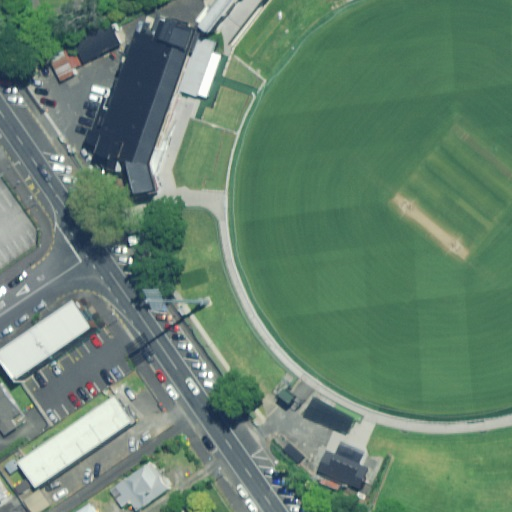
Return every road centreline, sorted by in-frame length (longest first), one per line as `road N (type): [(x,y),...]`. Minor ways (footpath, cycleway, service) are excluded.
road 1 (secondary): [(96,250),(275,511)]
road 2 (secondary): [(0,110),(96,250)]
